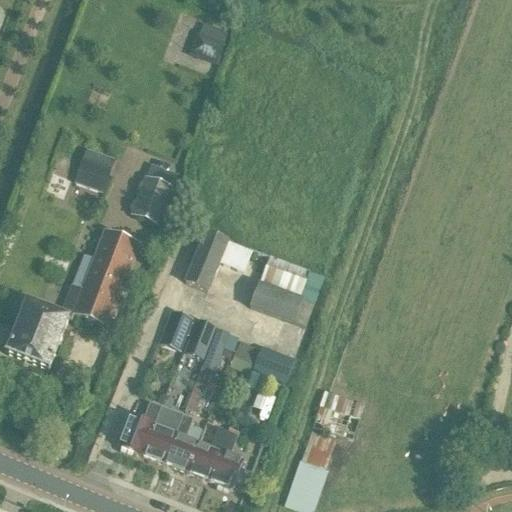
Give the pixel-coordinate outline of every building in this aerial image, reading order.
[(217,70),(229,38),(203,29),(199,40),(195,39),(188,59),(217,70)] [(103,197),(115,164),(87,154),(75,187),(103,197)] [(145,182),(131,218),(159,229),(173,193),(172,193),(148,183),(145,182)] [(107,330),(138,248),(104,236),(81,292),(72,288),(60,319),(26,305),(6,357),(48,373),(68,322),(70,323),(73,317),(107,330)] [(241,275),(249,256),(227,247),(227,245),(205,236),(185,286),(207,295),(219,266),(241,275)] [(258,289),(250,310),(294,327),(305,330),(316,301),(323,279),(324,278),(320,277),(309,273),(279,262),(269,259),(269,260),(259,290),(258,289)] [(173,315),(160,347),(181,356),(194,324),(173,315)] [(184,353),(183,355),(203,363),(215,331),(196,323),(191,336),(184,353)] [(214,375),(226,348),(230,339),(216,333),(205,362),(206,362),(202,370),(214,375)] [(253,369),(260,352),(240,343),(233,360),(253,369)] [(265,384),(275,360),(263,355),(253,379),(265,384)] [(352,445),(363,410),(339,401),(325,397),(320,411),(313,432),(352,445)] [(154,427),(160,411),(149,406),(143,423),(130,419),(118,451),(141,459),(154,427)] [(160,411),(154,427),(141,459),(163,468),(183,418),(173,415),(160,411)] [(186,476),(197,447),(185,442),(193,422),(183,418),(163,468),(186,476)] [(208,485),(227,435),(217,431),(210,451),(197,447),(186,476),(208,485)] [(231,493),(242,464),(230,459),(237,439),(227,435),(208,485),(231,493)] [(325,473),(335,444),(312,436),(302,465),(300,465),(286,509),(293,511),(313,511),(326,473),(325,473)]
